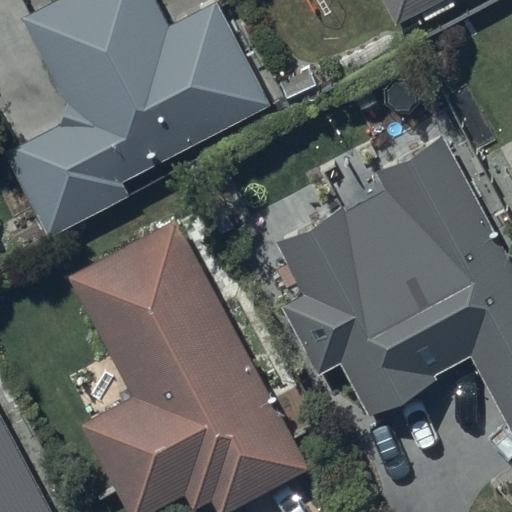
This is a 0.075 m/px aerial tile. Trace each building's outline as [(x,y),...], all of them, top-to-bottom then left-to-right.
[(156,0),(52,0),(22,16),(66,101),(61,122),(7,150),(50,233),(124,194),(117,181),(270,102),(218,1),(213,3),(211,0),(169,0),(159,5),(156,0)] [(388,0),(399,20),(437,0),(388,0)] [(339,373),(364,422),(444,381),(442,376),(468,363),(511,450),(511,245),(447,121),(365,164),(376,184),(266,240),(293,293),(273,303),(315,385),(339,373)] [(173,218),(69,275),(134,393),(83,422),(132,511),(148,511),(185,492),(194,509),(212,500),(218,511),(226,511),(310,466),(173,218)] [(54,511),(0,411),(0,511),(54,511)]
